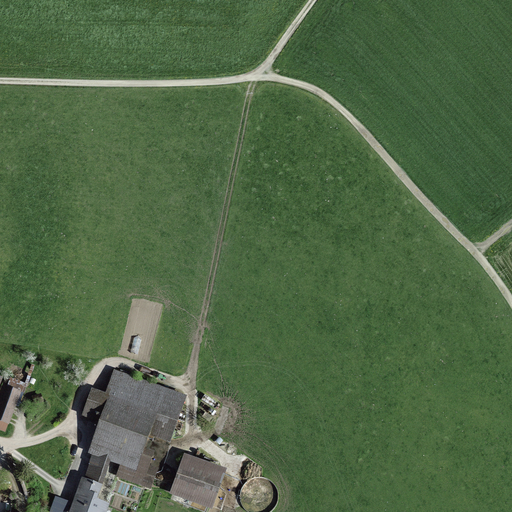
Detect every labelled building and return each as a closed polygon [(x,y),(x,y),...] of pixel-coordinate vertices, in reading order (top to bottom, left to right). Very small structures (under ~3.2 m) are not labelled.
[(90,453),(95,455),(109,460),(113,462),(115,456),(124,459),(118,477),(149,488),(154,475),(146,472),(152,454),(142,451),(149,431),(169,438),(184,397),(116,372),(108,395),(104,394),(103,398),(92,394),(84,415),(101,421),(90,453)] [(18,392),(3,386),(0,394),(0,420),(8,424),(15,405),(13,405),(18,392)] [(95,455),(81,492),(96,498),(109,460),(95,455)] [(221,472),(185,459),(173,493),(209,506),(221,472)] [(94,503),(96,498),(81,492),(80,492),(72,511),(103,511),(105,507),(94,503)] [(50,511),(66,511),(69,503),(55,498),(50,511)]
